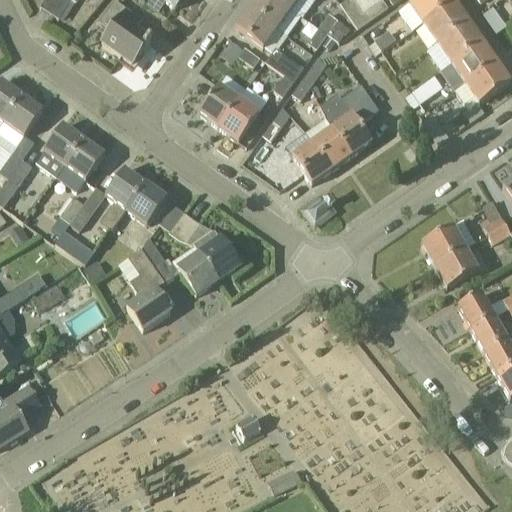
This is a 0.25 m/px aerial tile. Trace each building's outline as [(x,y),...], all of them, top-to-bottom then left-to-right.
[(80,0),(47,0),(39,12),(58,24),(71,4),(76,7),(80,0)] [(154,0),(174,14),(183,0),(154,0)] [(258,0),(248,14),(276,34),(290,14),(270,0),(258,0)] [(270,0),(290,14),(299,0),(270,0)] [(387,13),(381,4),(363,16),(352,0),(339,9),(356,34),(387,13)] [(352,0),(361,14),(378,3),(376,0),(352,0)] [(392,9),(405,0),(386,0),(392,9)] [(422,29),(453,7),(448,0),(419,0),(407,9),(422,29)] [(474,0),(480,8),(491,0),(474,0)] [(150,48),(126,31),(134,21),(113,6),(97,28),(110,37),(101,50),(131,71),(142,55),(144,56),(150,48)] [(467,27),(453,7),(422,29),(435,49),(467,27)] [(276,34),(248,14),(234,34),(270,59),(264,67),(283,81),(293,87),(303,73),(278,55),(287,42),(276,34)] [(327,19),(317,33),(326,40),(335,46),(338,48),(344,40),(339,36),(343,31),(327,19)] [(498,21),(489,28),(495,37),(504,30),(498,21)] [(467,27),(435,49),(451,70),(481,47),(467,27)] [(306,48),(316,55),(320,48),(326,40),(317,33),(306,48)] [(388,36),(374,46),(380,56),(395,46),(388,36)] [(329,54),(335,46),(326,40),(320,48),(329,54)] [(230,46),(219,61),(231,70),(242,54),(230,46)] [(481,47),(451,70),(464,89),(495,67),(481,47)] [(244,53),(237,62),(252,73),(259,64),(244,53)] [(312,71),(321,78),(329,67),(322,62),(317,64),(312,71)] [(479,109),(510,87),(495,67),(464,89),(477,108),(478,110),(479,109)] [(302,84),(311,91),(321,78),(312,71),(302,84)] [(283,81),(272,96),(282,102),(293,88),(293,87),(283,81)] [(300,106),(311,91),(302,84),(291,100),(300,106)] [(0,86),(0,126),(3,128),(21,102),(0,86)] [(237,105),(218,91),(197,119),(217,133),(237,105)] [(330,134),(331,134),(350,162),(371,148),(358,130),(378,116),(360,91),(340,105),(337,101),(319,112),(325,124),(323,125),(326,128),(330,134)] [(412,114),(419,109),(418,107),(411,98),(404,102),(412,114)] [(42,117),(21,102),(3,128),(0,131),(0,140),(15,152),(0,173),(0,180),(7,185),(8,185),(22,165),(21,165),(33,148),(24,141),(42,117)] [(217,133),(237,147),(257,119),(237,105),(217,133)] [(463,117),(470,127),(484,117),(480,110),(479,109),(478,110),(477,108),(468,115),(467,114),(463,117)] [(272,125),(261,141),(270,147),(281,132),(272,125)] [(82,146),(61,130),(35,166),(57,182),(64,172),(82,146)] [(431,140),(438,150),(448,142),(441,132),(431,140)] [(331,134),(330,134),(311,148),(330,176),(350,162),(331,134)] [(82,146),(64,172),(85,186),(103,161),(82,146)] [(330,176),(311,148),(291,162),(310,190),(330,176)] [(7,185),(0,194),(0,211),(2,213),(31,173),(22,165),(8,185),(7,185)] [(122,175),(104,200),(114,207),(99,228),(110,237),(126,215),(144,190),(122,175)] [(511,207),(511,184),(501,192),(511,207)] [(126,215),(146,230),(165,205),(144,190),(126,215)] [(73,202),(58,223),(68,230),(83,209),(73,202)] [(326,204),(323,207),(320,203),(303,216),(314,230),(331,217),(328,213),(331,210),(326,204)] [(505,232),(491,207),(481,213),(490,229),(483,232),(488,241),(505,232)] [(83,209),(68,230),(79,237),(94,217),(83,209)] [(168,238),(168,239),(183,218),(173,211),(159,230),(168,237),(168,238)] [(215,237),(199,247),(191,243),(200,230),(183,218),(168,239),(178,246),(192,252),(192,253),(194,254),(198,260),(217,286),(238,271),(215,237)] [(476,248),(463,225),(452,232),(451,231),(420,249),(433,272),(464,254),(476,248)] [(493,250),(510,240),(505,232),(488,241),(493,250)] [(54,250),(70,260),(79,247),(63,236),(54,250)] [(149,243),(140,254),(163,287),(174,280),(178,277),(177,275),(174,270),(172,267),(168,271),(160,260),(149,243)] [(128,288),(139,303),(125,313),(142,337),(169,319),(152,294),(163,287),(140,254),(127,263),(139,281),(128,288)] [(464,254),(433,272),(446,294),(477,277),(464,254)] [(217,286),(198,260),(177,275),(178,277),(195,301),(217,286)] [(96,265),(83,274),(90,287),(105,278),(96,265)] [(39,294),(32,283),(0,303),(0,304),(7,315),(39,294)] [(64,301),(57,289),(30,304),(38,317),(64,301)] [(480,298),(456,312),(470,335),(493,322),(480,298)] [(507,315),(511,311),(511,298),(501,305),(507,315)] [(333,360),(336,360),(350,398),(326,398),(331,413),(370,398),(360,396),(360,379),(369,376),(360,363),(371,359),(332,347),(305,311),(278,331),(299,359),(288,367),(282,352),(283,378),(271,374),(270,337),(199,390),(215,396),(252,367),(267,408),(284,402),(270,384),(340,382),(334,366),(328,359),(330,353),(333,360)] [(493,322),(470,335),(483,358),(506,345),(493,322)] [(0,380),(19,368),(0,337),(0,380)] [(496,381),(511,372),(511,355),(506,345),(483,358),(496,381)] [(511,403),(511,372),(496,381),(509,405),(511,403)] [(40,410),(28,390),(2,407),(6,413),(0,417),(0,453),(28,436),(20,423),(40,410)] [(259,436),(252,423),(235,432),(243,446),(259,436)] [(298,486),(298,485),(293,476),(267,489),(272,499),(298,486)]
